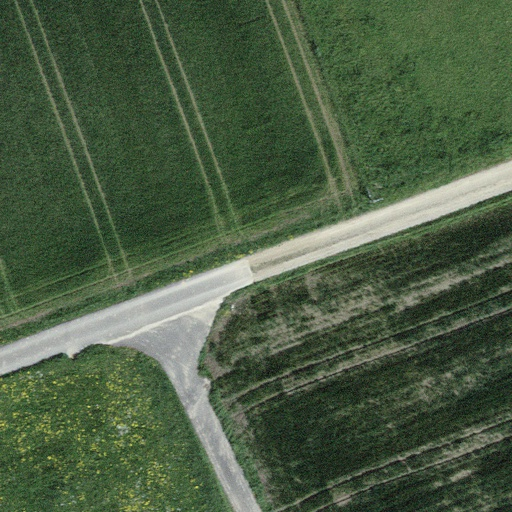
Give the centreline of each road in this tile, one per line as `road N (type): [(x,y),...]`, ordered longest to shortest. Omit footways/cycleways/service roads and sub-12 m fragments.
road 1 (track): [(0,359),(511,173)]
road 2 (track): [(150,303),(249,511)]
